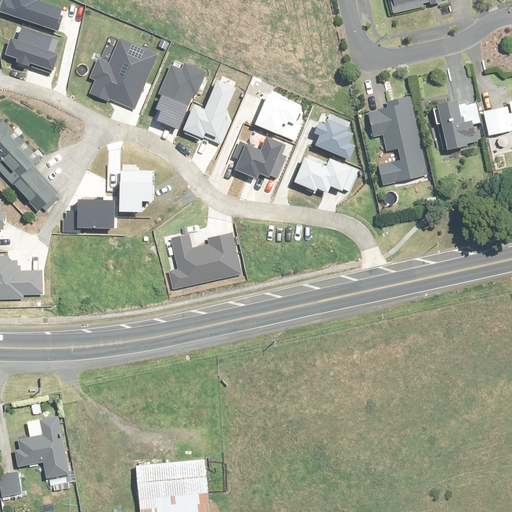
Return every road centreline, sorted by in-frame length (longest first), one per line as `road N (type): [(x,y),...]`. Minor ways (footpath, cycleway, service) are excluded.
road 1 (residential): [(380,288),(355,223),(221,198),(171,147),(5,85)]
road 2 (primary): [(0,348),(171,334),(380,288)]
road 3 (residential): [(349,0),(358,42),(374,58),(451,43),(511,18)]
